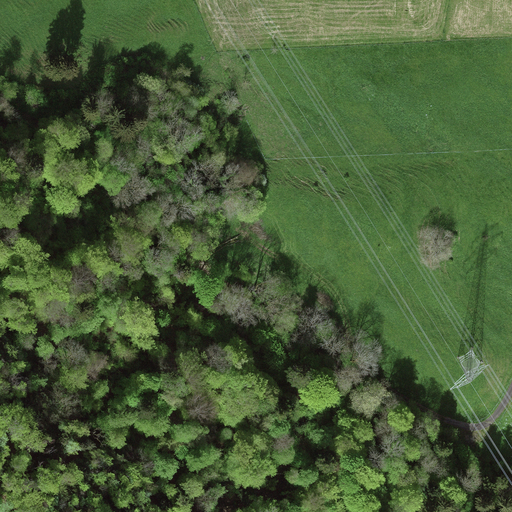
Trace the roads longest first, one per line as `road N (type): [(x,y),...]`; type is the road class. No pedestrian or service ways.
road 1 (track): [(344,361),(119,206),(69,145),(0,99)]
road 2 (track): [(511,393),(492,421),(470,429),(344,361)]
